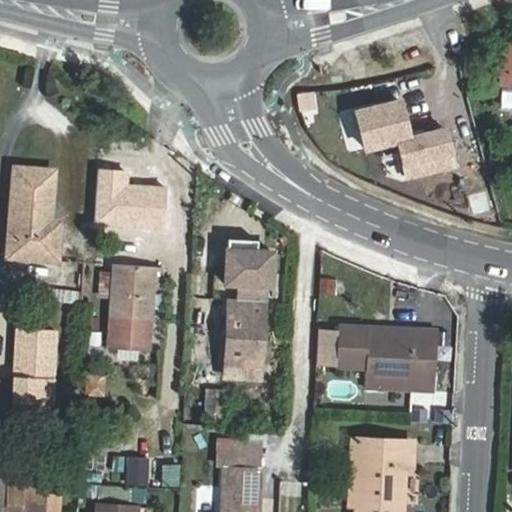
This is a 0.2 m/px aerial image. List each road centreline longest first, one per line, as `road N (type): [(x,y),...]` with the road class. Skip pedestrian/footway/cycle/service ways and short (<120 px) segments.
road 1 (tertiary): [(229,79),(241,130),(278,173),(360,216),(489,263)]
road 2 (residential): [(489,263),(476,511)]
road 3 (secondary): [(0,0),(161,25)]
road 4 (secondary): [(264,49),(406,0)]
road 5 (secondary): [(406,0),(319,9),(262,0)]
